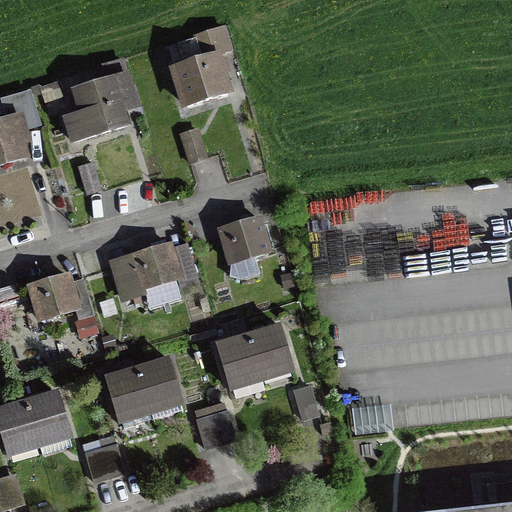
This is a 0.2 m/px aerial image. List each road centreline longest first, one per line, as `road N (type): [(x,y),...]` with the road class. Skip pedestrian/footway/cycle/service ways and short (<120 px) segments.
road 1 (residential): [(0,260),(265,183)]
road 2 (residential): [(152,511),(290,477)]
